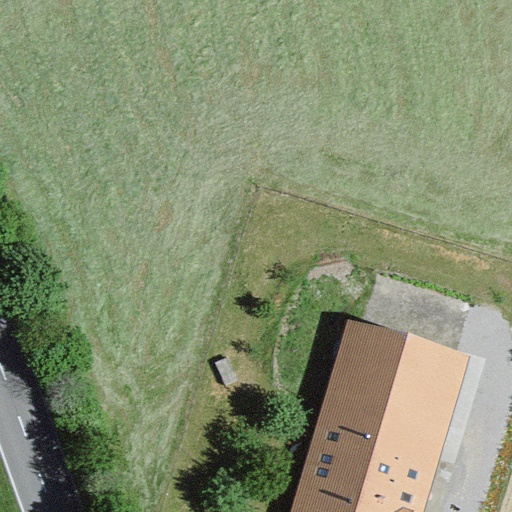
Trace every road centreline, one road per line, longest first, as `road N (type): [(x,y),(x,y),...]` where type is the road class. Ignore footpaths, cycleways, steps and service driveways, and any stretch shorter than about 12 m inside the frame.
road 1 (secondary): [(0,362),(53,511)]
road 2 (track): [(465,511),(496,382)]
